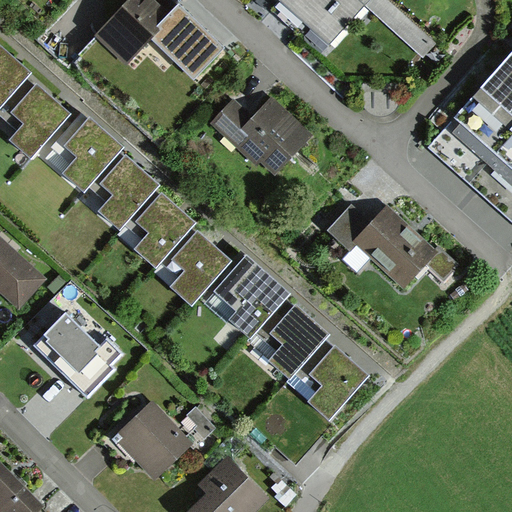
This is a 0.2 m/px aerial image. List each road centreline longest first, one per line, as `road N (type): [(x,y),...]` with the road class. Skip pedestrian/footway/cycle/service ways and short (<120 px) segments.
road 1 (residential): [(306,511),(335,465),(410,381),(0,23)]
road 2 (residential): [(220,0),(501,249)]
road 3 (residential): [(100,511),(0,409)]
